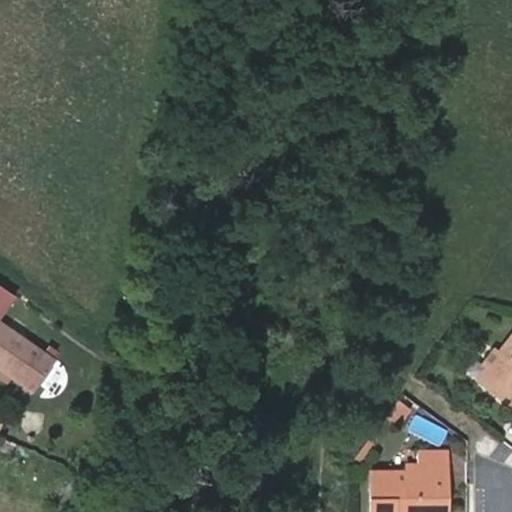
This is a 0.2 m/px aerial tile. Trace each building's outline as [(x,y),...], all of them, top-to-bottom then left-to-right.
[(55,361),(0,322),(0,371),(32,394),(55,361)] [(498,386),(504,391),(511,396),(511,335),(499,353),(488,367),(478,380),(494,392),(498,386)] [(488,367),(499,353),(494,349),(483,363),(488,367)] [(500,396),(504,391),(498,386),(494,392),(500,396)] [(410,410),(397,400),(387,414),(400,424),(410,410)] [(44,413),(25,412),(23,428),(43,429),(44,413)] [(421,452),(421,464),(445,464),(445,451),(421,452)] [(436,511),(436,484),(445,484),(445,464),(407,464),(407,470),(407,481),(394,482),(394,470),(370,470),(370,511),(436,511)] [(407,481),(407,470),(394,470),(394,482),(407,481)] [(436,484),(436,511),(445,511),(445,484),(436,484)]
